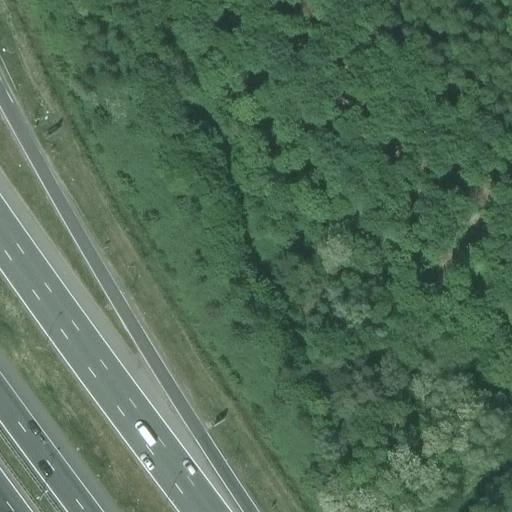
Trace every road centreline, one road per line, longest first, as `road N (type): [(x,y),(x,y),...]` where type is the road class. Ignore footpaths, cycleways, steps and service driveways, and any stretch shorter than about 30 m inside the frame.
road 1 (trunk): [(246,511),(96,268),(0,90)]
road 2 (trunk): [(201,511),(0,237)]
road 3 (motorway): [(81,511),(0,399)]
